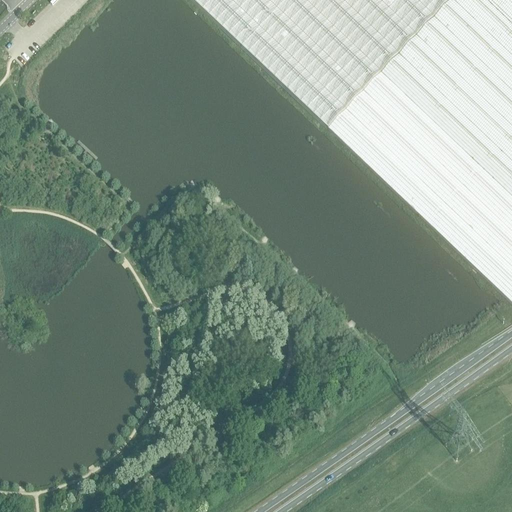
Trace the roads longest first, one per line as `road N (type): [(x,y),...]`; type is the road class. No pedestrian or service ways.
road 1 (primary): [(511,333),(260,511)]
road 2 (primary): [(282,511),(511,348)]
